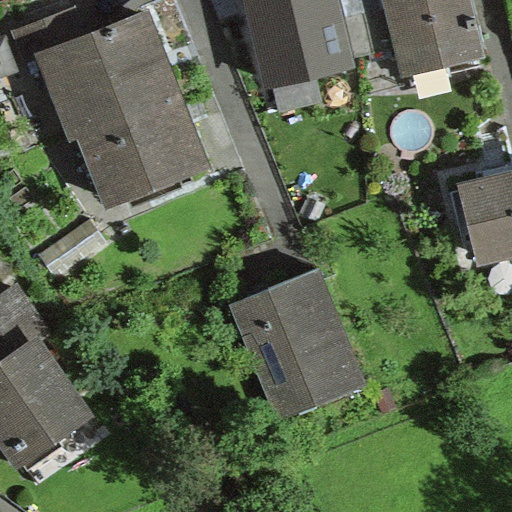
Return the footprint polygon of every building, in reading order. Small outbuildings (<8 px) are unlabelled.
[(248,0),(243,1),(265,86),(370,59),(355,0),(352,0),(330,6),(328,0),(248,0)] [(355,0),(370,59),(395,52),(403,86),(487,66),(470,0),(355,0)] [(179,106),(144,17),(78,43),(67,16),(11,38),(22,66),(35,61),(70,149),(76,146),(179,106)] [(106,217),(207,175),(179,106),(76,146),(106,217)] [(511,167),(505,169),(508,181),(458,194),(479,274),(511,265),(511,167)] [(104,251),(89,231),(41,267),(56,287),(104,251)] [(233,315),(280,423),(360,388),(313,281),(233,315)] [(0,367),(3,372),(0,374),(0,444),(22,475),(92,424),(36,348),(46,341),(14,296),(0,306),(0,367)]
